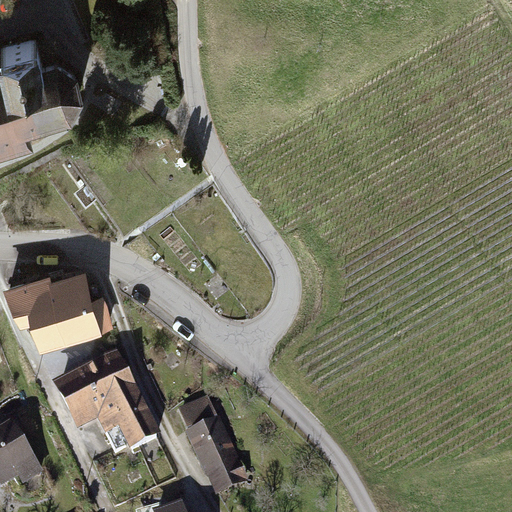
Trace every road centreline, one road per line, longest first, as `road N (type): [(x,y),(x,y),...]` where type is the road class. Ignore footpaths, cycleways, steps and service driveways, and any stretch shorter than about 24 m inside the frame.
road 1 (unclassified): [(242,354),(130,267),(63,250),(0,247)]
road 2 (track): [(365,511),(336,454),(242,354)]
